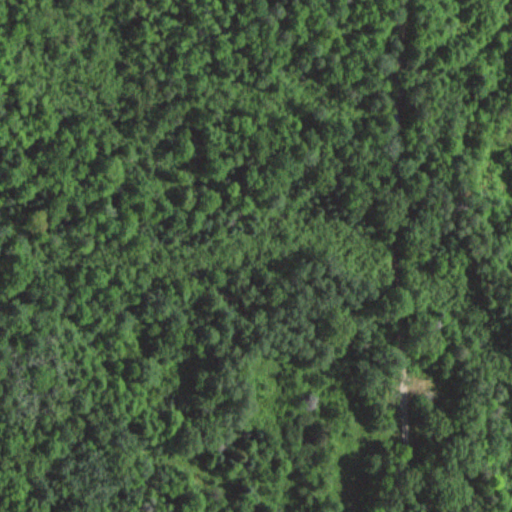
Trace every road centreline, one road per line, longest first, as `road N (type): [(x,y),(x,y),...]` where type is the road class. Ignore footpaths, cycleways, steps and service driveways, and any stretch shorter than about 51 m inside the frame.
road 1 (residential): [(395,511),(405,0)]
road 2 (residential): [(511,95),(405,12)]
